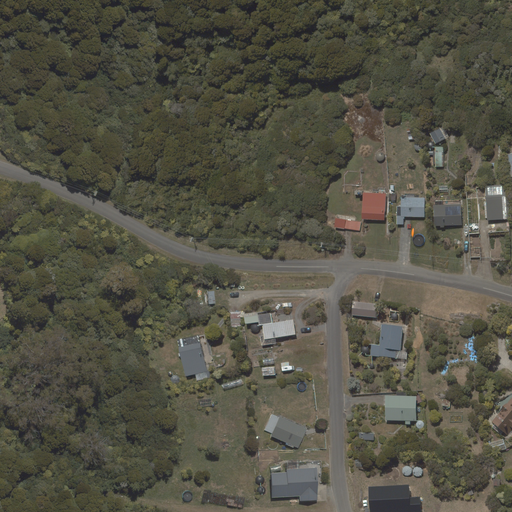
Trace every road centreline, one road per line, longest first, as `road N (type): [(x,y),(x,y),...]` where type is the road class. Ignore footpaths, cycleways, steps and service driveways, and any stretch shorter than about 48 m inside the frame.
road 1 (residential): [(346,267),(215,262),(0,167)]
road 2 (residential): [(346,267),(334,302),(345,511)]
road 3 (residential): [(511,296),(346,267)]
